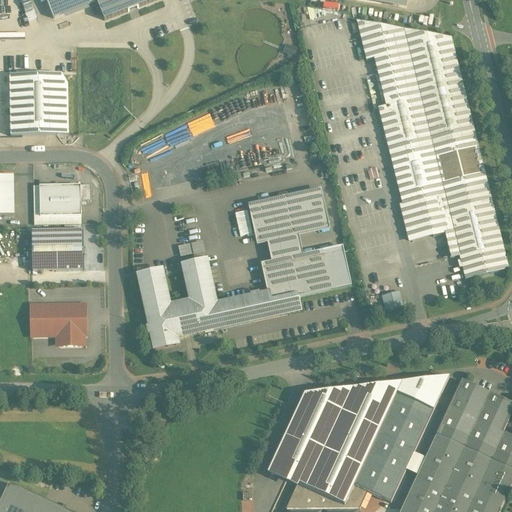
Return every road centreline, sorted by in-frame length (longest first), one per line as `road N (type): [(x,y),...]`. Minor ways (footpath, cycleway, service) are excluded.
road 1 (residential): [(511,319),(187,387),(119,390)]
road 2 (residential): [(119,390),(113,200),(104,170),(80,156),(0,157)]
road 3 (unknown): [(281,0),(478,35)]
road 4 (tertiary): [(511,167),(478,35)]
road 5 (residential): [(116,511),(119,390)]
